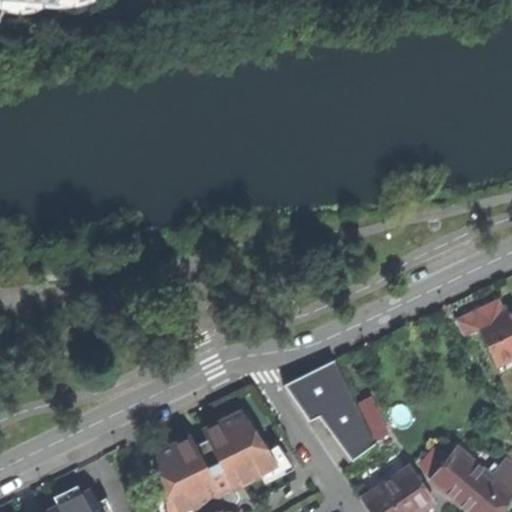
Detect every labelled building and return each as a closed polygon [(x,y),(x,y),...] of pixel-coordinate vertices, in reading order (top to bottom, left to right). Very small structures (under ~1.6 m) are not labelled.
[(39,4),(39,1),(0,0),(0,4),(2,6),(12,9),(22,10),(31,8),(39,4)] [(493,302),(490,304),(497,318),(504,315),(497,300),(493,302)] [(490,304),(455,320),(463,336),(479,328),(497,366),(511,358),(511,310),(504,315),(497,318),(490,304)] [(334,359),(283,384),(308,421),(318,416),(351,460),(374,444),(373,442),(355,404),(334,359)] [(370,396),(355,404),(373,442),(389,434),(370,396)] [(207,439),(231,488),(261,474),(259,471),(274,463),(265,450),(240,412),(217,423),(216,424),(218,428),(204,434),(207,439)] [(218,494),(231,488),(207,439),(193,446),(218,494)] [(180,511),(190,507),(218,494),(193,446),(191,441),(176,448),(174,444),(155,454),(162,489),(165,511),(180,511)] [(275,445),(265,450),(274,463),(259,471),(261,474),(263,479),(289,467),(275,445)] [(455,447),(429,479),(469,511),(497,511),(511,495),(511,494),(490,476),(455,447)] [(511,466),(504,460),(490,476),(511,494),(511,466)] [(418,511),(434,502),(410,467),(362,499),(370,511),(418,511)] [(54,496),(59,505),(81,494),(76,485),(54,496)] [(190,507),(191,511),(220,511),(235,509),(233,501),(235,499),(235,495),(233,491),(232,490),(231,488),(218,494),(190,507)] [(154,491),(158,511),(165,511),(162,489),(154,491)] [(101,511),(96,503),(90,490),(81,494),(59,505),(44,511),(101,511)] [(111,511),(105,498),(96,503),(101,511),(111,511)]
